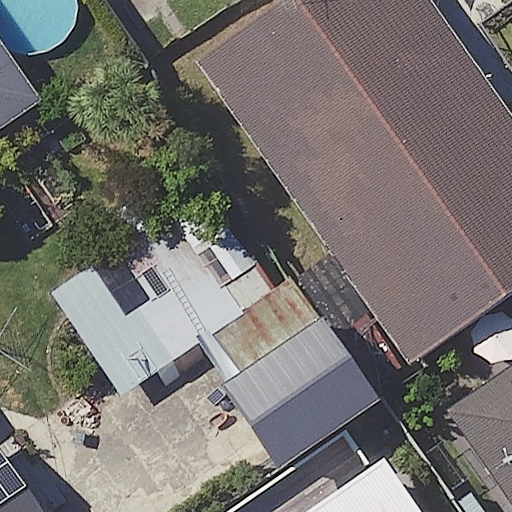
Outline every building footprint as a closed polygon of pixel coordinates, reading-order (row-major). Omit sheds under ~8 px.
[(511,291),(511,136),(415,0),(292,0),(197,68),(407,365),(511,291)] [(243,316),(197,247),(76,328),(122,397),(243,316)] [(367,409),(309,327),(214,395),(273,477),(367,409)] [(511,371),(457,409),(511,490),(511,371)] [(414,511),(381,465),(313,511),(414,511)] [(0,511),(27,511),(0,473),(0,511)]
